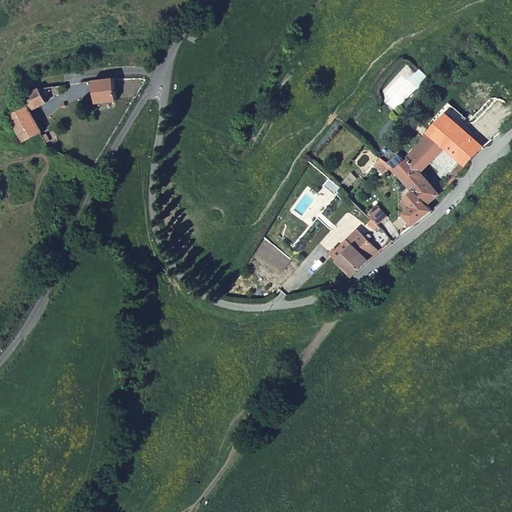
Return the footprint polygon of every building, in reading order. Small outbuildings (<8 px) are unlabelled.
[(94,79),(95,103),(116,103),(117,76),(94,79)] [(46,99),(38,84),(21,94),(27,106),(29,108),(46,99)] [(8,102),(9,114),(27,106),(21,94),(8,102)] [(95,111),(95,103),(82,103),(82,111),(95,111)] [(24,141),(41,132),(29,108),(27,106),(9,114),(24,141)] [(464,172),(482,152),(444,116),(426,135),(407,162),(396,173),(413,192),(429,209),(441,196),(421,177),(444,152),(464,172)] [(380,161),(372,169),(385,181),(393,171),(380,161)] [(401,234),(404,236),(433,213),(429,209),(413,192),(404,201),(404,203),(400,207),(407,216),(404,219),(410,225),(401,234)] [(350,276),(353,280),(381,253),(358,231),(332,258),(350,276)]
